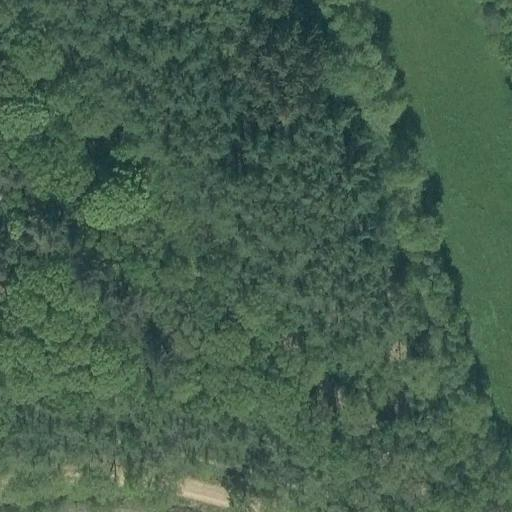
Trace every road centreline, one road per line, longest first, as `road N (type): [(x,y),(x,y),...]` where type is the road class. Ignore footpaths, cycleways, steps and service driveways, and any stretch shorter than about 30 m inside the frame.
road 1 (track): [(440,511),(0,7)]
road 2 (track): [(0,488),(119,481),(253,511)]
